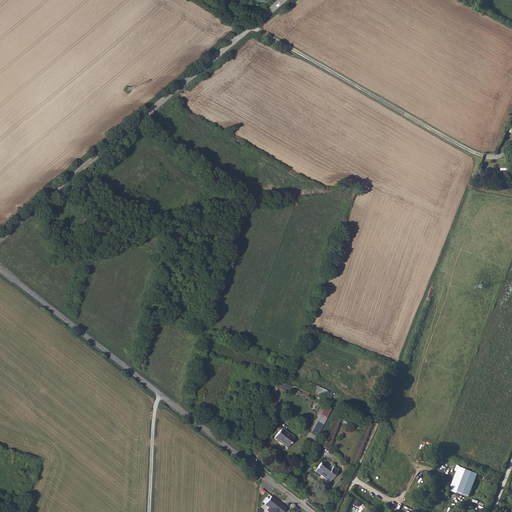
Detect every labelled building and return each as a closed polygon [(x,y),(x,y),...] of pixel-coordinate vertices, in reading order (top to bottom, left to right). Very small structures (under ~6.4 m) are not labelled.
[(276,387),(289,391),(291,385),(278,381),(276,387)] [(331,393),(314,386),(312,393),(323,398),(324,394),(330,397),(331,393)] [(330,397),(324,394),(323,398),(320,403),(325,404),(326,401),(328,402),(330,397)] [(287,446),(293,438),(280,428),(273,438),(276,441),(278,439),(287,446)] [(309,432),(305,440),(313,444),(317,436),(309,432)] [(285,448),(287,446),(278,439),(276,441),(285,448)] [(314,470),(328,481),(336,469),(331,466),(329,468),(320,462),(314,470)] [(469,496),(478,473),(458,466),(449,489),(469,496)] [(282,511),(285,508),(268,495),(261,503),(266,507),(263,511),(264,511),(282,511)]
